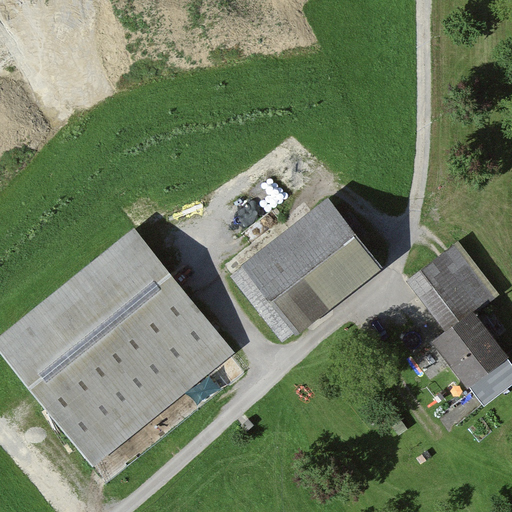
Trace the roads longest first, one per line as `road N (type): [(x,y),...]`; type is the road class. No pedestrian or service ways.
road 1 (unclassified): [(121,511),(392,280)]
road 2 (track): [(392,280),(422,198),(430,117),(426,0)]
